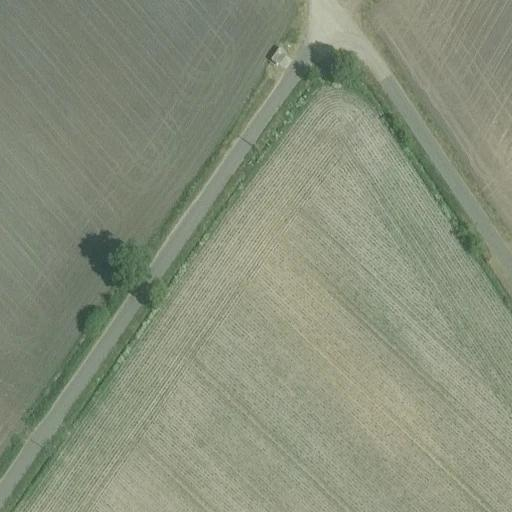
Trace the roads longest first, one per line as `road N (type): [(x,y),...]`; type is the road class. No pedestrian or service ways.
road 1 (unclassified): [(337,18),(0,502)]
road 2 (unclassified): [(511,274),(337,18)]
